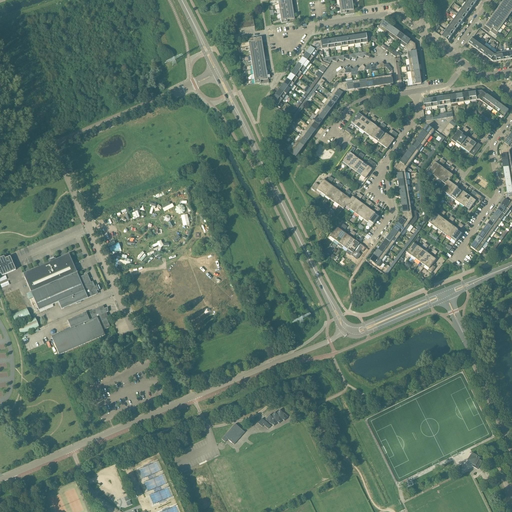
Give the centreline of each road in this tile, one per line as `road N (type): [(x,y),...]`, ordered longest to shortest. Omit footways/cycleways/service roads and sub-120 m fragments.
road 1 (unclassified): [(119,329),(130,325),(54,144),(214,74)]
road 2 (residential): [(1,479),(343,330)]
road 3 (residential): [(372,240),(391,210),(375,183),(417,117),(415,91)]
road 4 (unclassified): [(511,447),(446,297)]
road 5 (residential): [(454,259),(495,197),(492,144),(511,118)]
road 6 (residential): [(275,34),(387,14),(418,29)]
road 7 (residential): [(319,281),(261,161)]
road 8 (residential): [(351,145),(330,130),(351,101),(415,91)]
